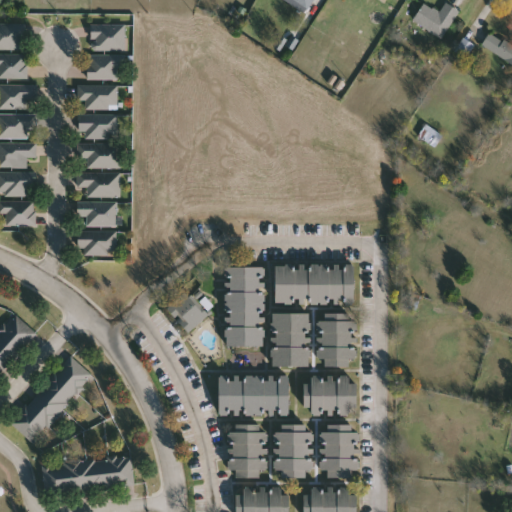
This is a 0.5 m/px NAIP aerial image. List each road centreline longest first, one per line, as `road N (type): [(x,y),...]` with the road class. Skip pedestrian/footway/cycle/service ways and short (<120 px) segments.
road 1 (residential): [(176,511),(162,434),(122,353),(83,311),(0,260)]
road 2 (residential): [(39,279),(56,250),(57,49)]
road 3 (residential): [(0,404),(83,311)]
